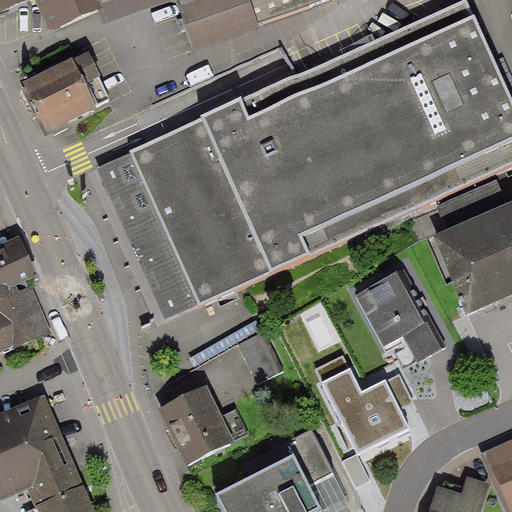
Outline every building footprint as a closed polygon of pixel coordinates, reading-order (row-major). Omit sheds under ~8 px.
[(177,0),(0,0),(0,12),(30,0),(36,0),(50,34),(98,11),(103,25),(176,0),(177,0)] [(511,0),(177,0),(176,0),(194,52),(259,30),(258,25),(331,0),(511,0)] [(131,155),(98,170),(166,321),(199,307),(272,275),(511,166),(511,104),(466,2),(202,120),(130,152),(131,155)] [(73,59),(23,84),(47,133),(97,109),(85,85),(100,78),(89,54),(74,62),(73,59)] [(511,206),(434,240),(467,317),(511,297),(511,206)] [(19,238),(0,245),(0,318),(15,347),(15,349),(52,335),(32,287),(20,293),(17,287),(37,277),(19,238)] [(432,321),(404,270),(356,297),(384,347),(403,337),(432,321)] [(0,353),(15,347),(0,318),(0,353)] [(447,347),(432,321),(403,337),(417,363),(447,347)] [(284,372),(265,333),(239,346),(258,385),(284,372)] [(352,364),(318,381),(358,461),(414,433),(385,376),(364,387),(352,364)] [(158,411),(186,468),(236,443),(208,386),(158,411)] [(0,502),(28,491),(76,470),(44,397),(0,416),(0,502)] [(333,476),(311,431),(287,443),(294,457),(215,497),(222,511),(320,511),(322,511),(310,487),(333,476)] [(511,511),(511,440),(480,455),(505,511),(511,511)] [(94,511),(76,470),(28,491),(36,509),(37,509),(38,511),(94,511)] [(462,495),(437,487),(429,511),(481,511),(490,485),(467,478),(462,495)]
